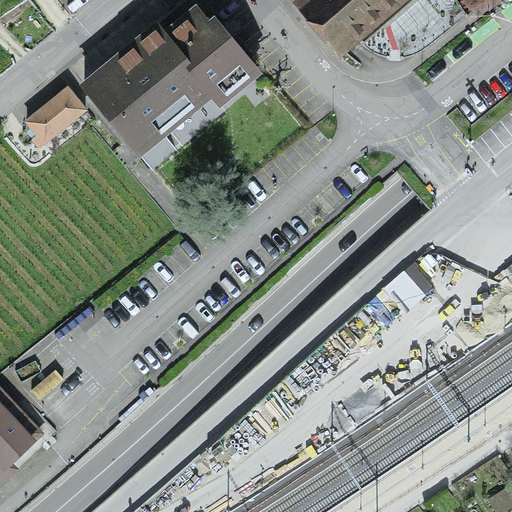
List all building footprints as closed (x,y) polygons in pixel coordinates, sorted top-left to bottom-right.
[(303,0),(299,4),(339,50),(355,36),(361,43),(411,0),(303,0)] [(199,11),(168,36),(191,63),(187,67),(209,92),(217,101),(251,74),(199,11)] [(139,150),(209,92),(187,67),(191,63),(168,36),(160,27),(117,62),(115,60),(109,65),(105,72),(86,88),(139,150)] [(22,125),(39,146),(85,109),(67,87),(22,125)] [(0,403),(0,484),(48,440),(12,401),(4,409),(0,403)] [(489,501),(496,511),(497,511),(511,502),(511,489),(510,487),(489,501)]
